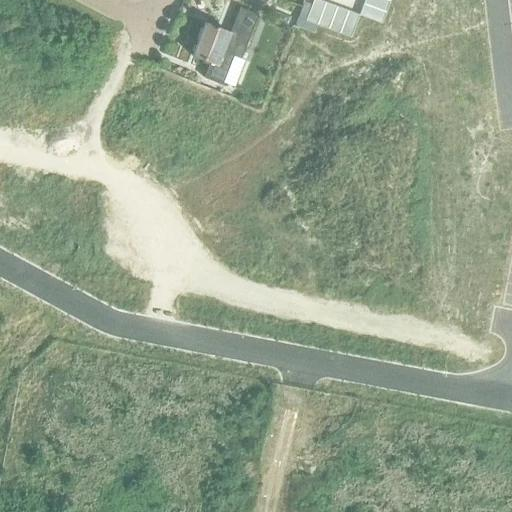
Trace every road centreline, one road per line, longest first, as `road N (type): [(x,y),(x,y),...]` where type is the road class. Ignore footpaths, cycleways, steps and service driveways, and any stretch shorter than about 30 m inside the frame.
road 1 (residential): [(0,266),(104,319),(511,396)]
road 2 (unknown): [(311,357),(269,511)]
